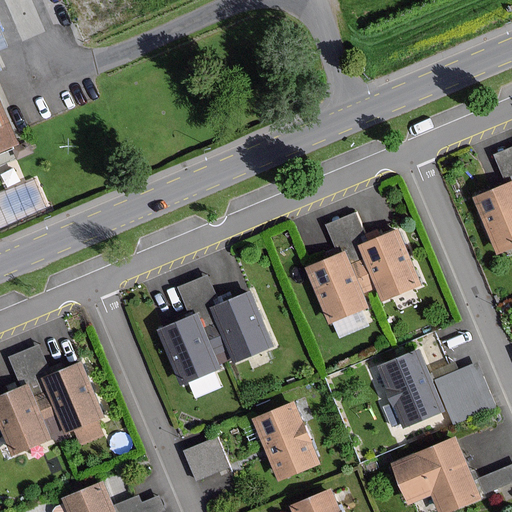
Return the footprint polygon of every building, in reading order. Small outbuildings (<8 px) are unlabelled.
[(0,27),(0,149),(14,144),(0,110),(0,48),(8,45),(0,27)] [(511,149),(498,155),(510,185),(511,184),(511,149)] [(511,184),(510,185),(479,198),(500,249),(511,243),(511,184)] [(352,267),(370,259),(365,246),(369,245),(357,215),(331,226),(343,255),(347,254),(352,267)] [(399,232),(369,245),(365,246),(370,259),(380,285),(385,298),(421,283),(399,232)] [(352,267),(347,254),(343,255),(312,268),(333,319),(368,305),(363,292),(352,267)] [(363,292),(380,285),(370,259),(352,267),(363,292)] [(194,317),(198,316),(203,328),(222,321),(217,308),(221,306),(209,277),(182,288),(194,317)] [(217,308),(222,321),(232,347),(237,360),(272,345),(251,294),(221,306),(217,308)] [(203,328),(198,316),(194,317),(163,330),(185,381),(219,367),(214,354),(203,328)] [(222,321),(203,328),(214,354),(232,347),(222,321)] [(24,389),(28,387),(34,400),(52,393),(46,380),(51,378),(39,349),(12,359),(24,389)] [(422,350),(380,367),(395,404),(386,407),(394,425),(404,421),(406,426),(446,409),(422,350)] [(494,406),(478,364),(439,378),(455,421),(494,406)] [(51,378),(46,380),(52,393),(60,412),(67,431),(102,417),(81,366),(51,378)] [(34,400),(28,387),(24,389),(0,398),(0,416),(15,453),(49,438),(42,420),(34,400)] [(52,393),(34,400),(42,420),(60,412),(52,393)] [(295,404),(257,420),(281,477),(319,462),(295,404)] [(456,438),(395,463),(411,502),(433,493),(441,511),(447,511),(481,498),(456,438)] [(227,466),(216,440),(189,451),(200,477),(227,466)] [(511,480),(511,465),(483,478),(488,491),(511,480)] [(115,511),(103,484),(66,500),(71,511),(115,511)] [(339,511),(331,491),(295,506),(297,511),(339,511)] [(156,511),(164,509),(159,497),(141,504),(138,496),(118,505),(120,511),(156,511)]
